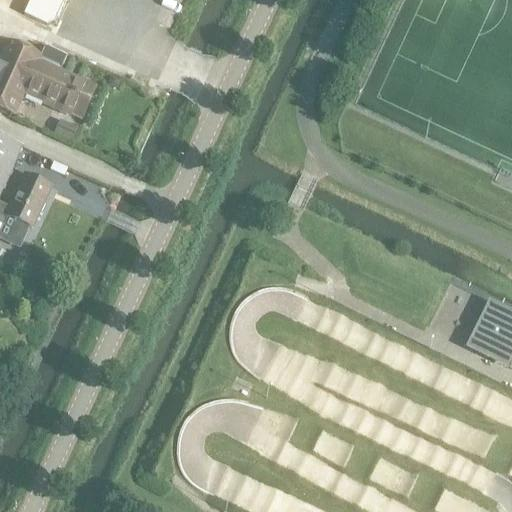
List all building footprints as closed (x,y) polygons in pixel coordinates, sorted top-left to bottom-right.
[(32,0),(24,17),(47,28),(55,25),(66,0),(32,0)] [(0,61),(0,110),(13,116),(23,94),(56,108),(58,112),(66,116),(70,114),(82,120),(95,88),(59,73),(37,63),(39,57),(8,43),(0,61)] [(39,57),(37,63),(59,73),(66,58),(43,48),(39,57)] [(111,78),(106,88),(117,93),(121,82),(111,78)] [(59,122),(53,137),(71,145),(77,130),(59,122)] [(0,140),(0,238),(6,241),(19,247),(28,228),(33,230),(51,189),(25,177),(11,210),(5,223),(0,220),(0,199),(22,150),(0,140)] [(511,316),(491,306),(470,349),(509,369),(511,365),(511,316)]
